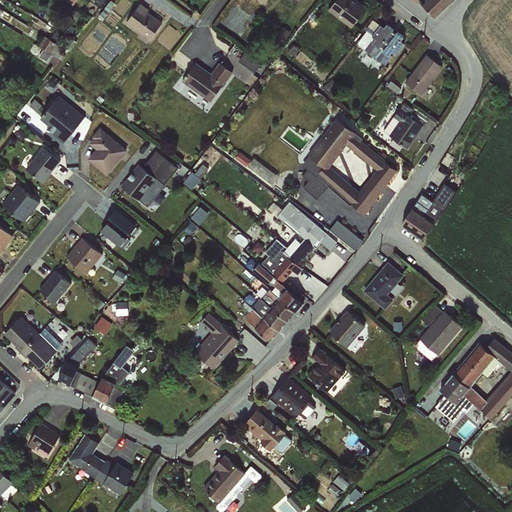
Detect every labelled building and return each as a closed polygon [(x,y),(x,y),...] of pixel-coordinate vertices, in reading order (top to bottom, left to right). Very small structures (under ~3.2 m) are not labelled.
[(364,0),(338,0),(332,12),(358,27),(371,4),(364,0)] [(429,0),(427,2),(441,15),(455,0),(429,0)] [(129,20),(141,5),(138,3),(126,18),(129,20)] [(153,39),(168,21),(144,3),(130,21),(153,39)] [(359,41),(387,64),(397,51),(398,52),(409,38),(380,15),(359,41)] [(49,36),(43,45),(63,57),(68,48),(49,36)] [(257,71),(263,62),(246,51),(241,60),(257,71)] [(408,79),(424,93),(447,64),(431,51),(408,79)] [(198,60),(185,80),(215,101),(237,69),(223,60),(215,72),(198,60)] [(48,129),(63,141),(84,116),(59,96),(41,117),(51,125),(48,129)] [(402,104),(387,132),(414,145),(428,118),(402,104)] [(340,114),(305,164),(310,167),(305,174),(311,179),(305,187),(321,198),(329,186),(369,213),(402,165),(357,135),(361,128),(340,114)] [(124,151),(99,129),(89,140),(97,147),(90,156),(108,171),(124,151)] [(42,145),(25,165),(45,183),(62,162),(42,145)] [(161,181),(169,170),(152,156),(142,167),(138,164),(121,185),(140,200),(147,192),(153,197),(163,183),(161,181)] [(187,183),(198,187),(203,174),(192,170),(187,183)] [(448,206),(459,188),(447,181),(436,199),(448,206)] [(17,185),(2,204),(24,221),(39,202),(17,185)] [(430,213),(436,199),(424,193),(409,225),(419,230),(417,233),(431,239),(440,218),(430,213)] [(248,315),(275,339),(310,299),(289,281),(303,265),(301,263),(322,238),(333,247),(340,239),(330,231),(332,229),(294,196),(278,214),(300,233),(289,246),(279,237),(267,250),(270,253),(257,268),(286,293),(273,308),(262,299),(248,315)] [(194,215),(201,222),(210,212),(203,206),(194,215)] [(116,210),(100,231),(119,246),(136,225),(116,210)] [(333,226),(356,248),(365,238),(341,216),(333,226)] [(0,251),(15,233),(0,219),(0,251)] [(79,232),(63,251),(86,270),(102,251),(79,232)] [(390,292),(408,273),(392,259),(366,288),(388,308),(397,298),(390,292)] [(35,284),(55,301),(72,281),(52,264),(35,284)] [(445,306),(422,338),(443,353),(466,322),(445,306)] [(369,321),(349,308),(334,331),(354,344),(369,321)] [(215,331),(200,347),(218,364),(243,338),(213,309),(203,320),(215,331)] [(20,353),(40,333),(20,314),(1,335),(20,353)] [(40,333),(20,353),(39,371),(59,351),(40,333)] [(449,391),(438,404),(458,421),(475,401),(495,418),(511,398),(511,347),(498,336),(492,345),(485,339),(444,388),(449,391)] [(86,367),(80,361),(98,343),(92,337),(60,372),(72,383),(86,367)] [(423,340),(418,346),(435,358),(439,352),(423,340)] [(128,346),(97,392),(115,404),(127,386),(123,384),(133,370),(125,364),(134,351),(128,346)] [(310,376),(338,393),(353,367),(320,347),(314,357),(319,360),(310,376)] [(301,411),(308,417),(321,403),(292,375),(274,395),(297,416),(301,411)] [(0,402),(4,406),(16,393),(0,379),(0,402)] [(279,444),(285,449),(295,438),(262,407),(247,423),(274,449),(279,444)] [(29,445),(36,449),(39,445),(52,453),(65,433),(45,420),(29,445)] [(88,431),(71,460),(127,493),(138,473),(97,449),(103,440),(88,431)] [(205,487),(228,507),(254,477),(257,480),(264,473),(253,464),(248,469),(228,451),(217,464),(221,468),(205,487)] [(0,491),(1,493),(7,499),(19,487),(0,468),(0,491)] [(288,498),(301,511),(309,505),(295,491),(288,498)] [(282,511),(298,511),(287,496),(276,503),(282,511)]
